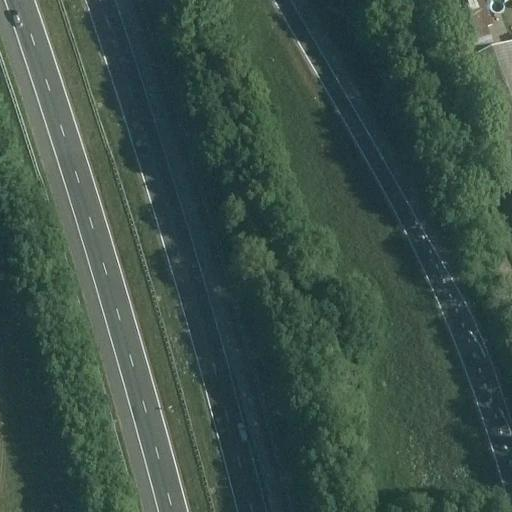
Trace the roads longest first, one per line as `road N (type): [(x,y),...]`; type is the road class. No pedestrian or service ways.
road 1 (motorway): [(511,488),(447,300),(395,194),(280,0)]
road 2 (motorway): [(252,511),(102,0)]
road 3 (motorway): [(21,0),(171,511)]
road 4 (unclassified): [(396,0),(511,282)]
